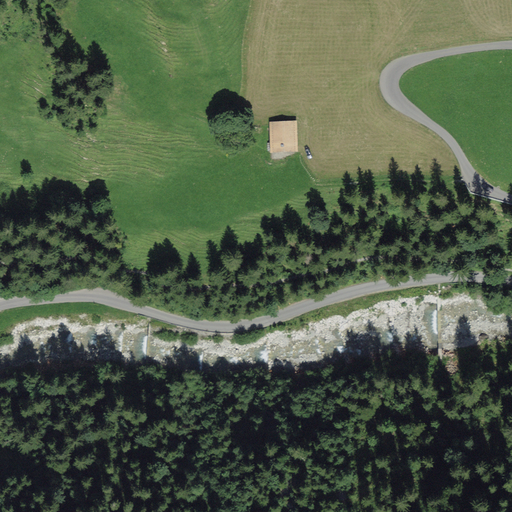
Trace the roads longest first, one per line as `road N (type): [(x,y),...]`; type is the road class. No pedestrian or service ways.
road 1 (unclassified): [(511,280),(390,283),(227,326),(98,296),(0,305)]
road 2 (unclassified): [(511,45),(421,58),(396,66),(389,78),(395,98),(452,142),(476,181),(511,198)]
